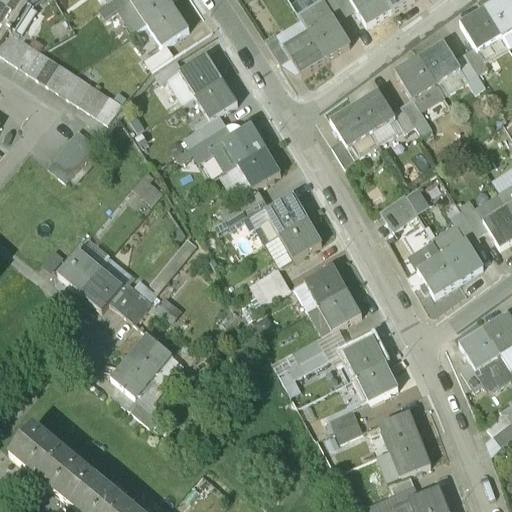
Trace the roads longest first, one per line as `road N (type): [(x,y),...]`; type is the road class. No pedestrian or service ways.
road 1 (residential): [(290,125),(419,348)]
road 2 (residential): [(290,125),(468,0)]
road 3 (residential): [(419,348),(483,511)]
road 4 (residential): [(204,0),(290,125)]
road 5 (residential): [(0,93),(33,114),(35,143),(0,183)]
